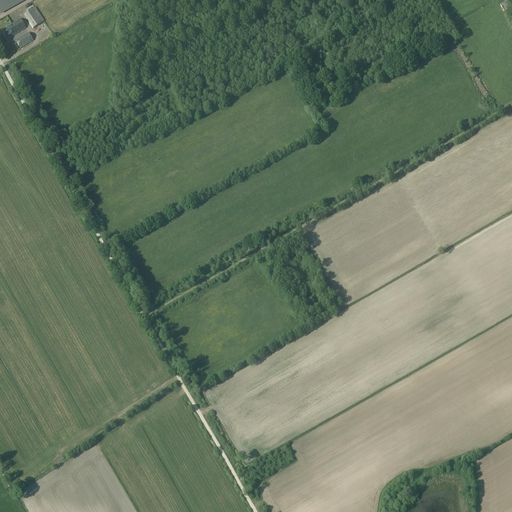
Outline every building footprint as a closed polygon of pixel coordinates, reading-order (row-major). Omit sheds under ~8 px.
[(0,0),(0,13),(23,0),(0,0)] [(500,5),(504,12),(511,7),(508,1),(500,5)] [(33,28),(44,21),(35,7),(24,14),(33,28)] [(20,19),(1,30),(6,39),(25,28),(20,19)] [(20,48),(33,41),(28,32),(15,40),(20,48)]
